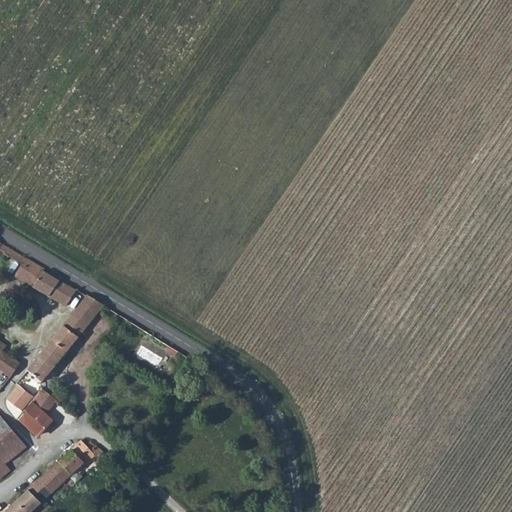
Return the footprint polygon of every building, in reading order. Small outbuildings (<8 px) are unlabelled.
[(0,251),(2,252),(0,255),(0,256),(17,268),(13,274),(32,285),(42,269),(43,268),(0,242),(0,251)] [(32,285),(64,305),(75,289),(42,269),(32,285)] [(50,337),(65,348),(66,347),(101,303),(86,293),(50,337)] [(35,355),(50,367),(52,364),(65,348),(50,337),(35,355)] [(0,351),(0,370),(8,375),(18,360),(9,355),(11,351),(4,346),(0,351)] [(5,396),(19,408),(29,395),(29,392),(48,369),(50,367),(35,355),(14,382),(16,383),(5,396)] [(48,369),(56,375),(60,370),(52,364),(50,367),(48,369)] [(16,416),(29,428),(53,398),(39,387),(16,416)] [(29,428),(36,434),(61,404),(53,398),(29,428)] [(0,450),(15,468),(30,456),(0,420),(0,450)] [(14,506),(20,511),(30,511),(86,455),(90,459),(97,452),(84,440),(80,444),(77,441),(14,506)] [(0,481),(15,468),(0,450),(0,481)] [(133,481),(128,488),(137,496),(143,491),(141,489),(133,481)]
